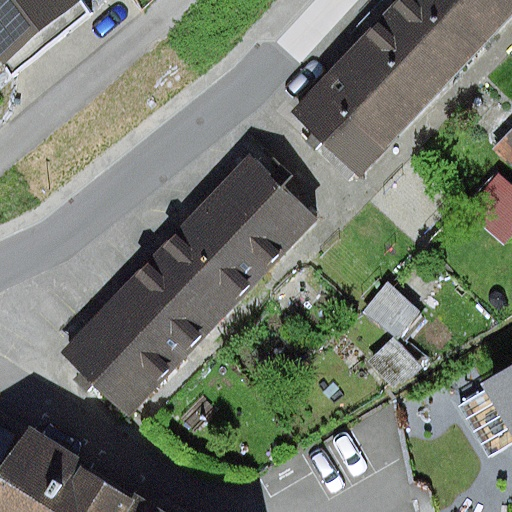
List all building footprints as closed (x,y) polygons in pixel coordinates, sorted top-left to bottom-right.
[(94,14),(83,0),(0,0),(0,62),(12,78),(94,14)] [(511,17),(511,0),(399,0),(291,114),(360,179),(511,17)] [(511,131),(494,151),(511,168),(511,131)] [(319,220),(254,156),(61,352),(126,416),(319,220)] [(511,367),(481,386),(484,392),(460,405),(490,456),(511,443),(511,367)] [(30,430),(0,477),(0,511),(160,511),(150,505),(140,506),(30,430)]
